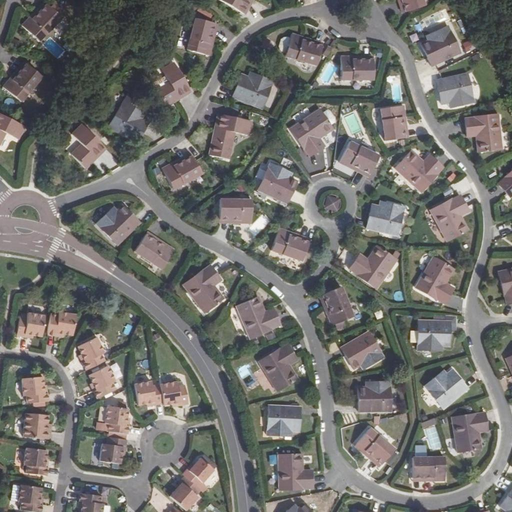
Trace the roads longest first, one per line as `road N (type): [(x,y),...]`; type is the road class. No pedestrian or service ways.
road 1 (residential): [(125,173),(182,134),(223,63),(255,28),(302,10),(353,14),(404,52),(441,137),(471,171),(485,206),(471,317)]
road 2 (residential): [(294,298),(322,371),(340,467),(380,494),(441,502),(477,489),(498,465),(505,435),(490,378)]
road 3 (tertiary): [(115,279),(183,337),(206,374),(237,448),(245,511)]
road 4 (residential): [(125,173),(178,226),(294,298)]
road 5 (residential): [(0,355),(41,361),(64,383),(70,410),(63,474)]
road 6 (residential): [(335,225),(352,208),(348,191),(332,182),(316,188),(309,203),(318,222),(330,225)]
